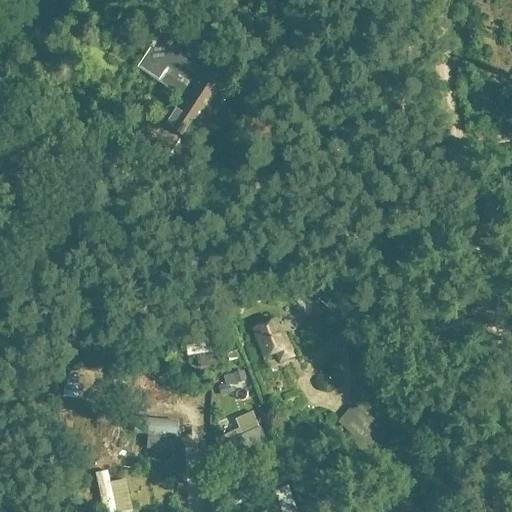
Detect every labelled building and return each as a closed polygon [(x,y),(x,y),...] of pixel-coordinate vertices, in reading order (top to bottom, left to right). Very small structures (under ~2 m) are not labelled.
[(237,84),(161,33),(139,67),(184,97),(145,156),(168,171),(208,113),(248,139),(259,121),(226,99),(237,84)] [(211,36),(204,46),(225,59),(231,50),(211,36)] [(21,129),(0,159),(0,167),(2,169),(0,172),(0,191),(17,203),(55,147),(43,138),(49,131),(33,120),(25,131),(21,129)] [(57,157),(42,180),(54,187),(68,164),(57,157)] [(335,284),(318,300),(330,314),(347,298),(335,284)] [(274,323),(254,330),(265,358),(276,353),(280,361),(292,357),(283,333),(281,334),(276,322),(274,323)] [(215,341),(186,346),(187,357),(196,355),(198,369),(219,366),(215,341)] [(246,380),(244,370),(223,375),(225,384),(218,385),(221,396),(231,393),(229,384),(246,380)] [(359,463),(386,430),(369,417),(369,418),(352,404),(337,424),(352,436),(341,449),(359,463)] [(398,416),(389,426),(396,433),(405,423),(398,416)] [(410,442),(370,455),(375,472),(416,458),(410,442)] [(293,511),(286,488),(274,492),(275,493),(258,499),(262,511),(293,511)] [(413,511),(411,503),(387,508),(388,511),(413,511)]
